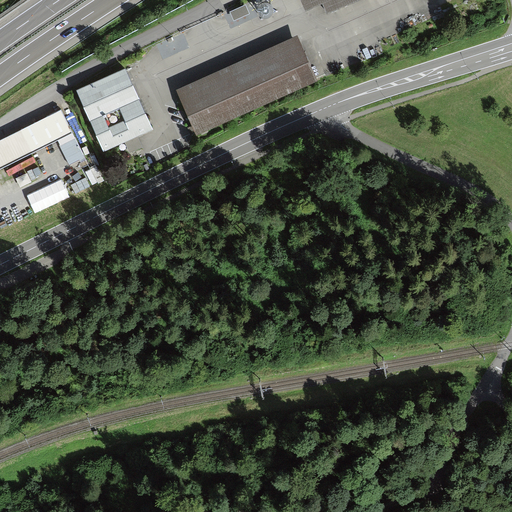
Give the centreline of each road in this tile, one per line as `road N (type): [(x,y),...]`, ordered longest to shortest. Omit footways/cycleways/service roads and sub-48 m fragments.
road 1 (primary): [(0,264),(324,107)]
road 2 (residential): [(511,222),(490,198),(349,132),(324,107)]
road 3 (primary): [(324,107),(511,46)]
road 4 (residential): [(438,511),(442,459),(488,382)]
road 5 (motorway): [(0,75),(111,0)]
